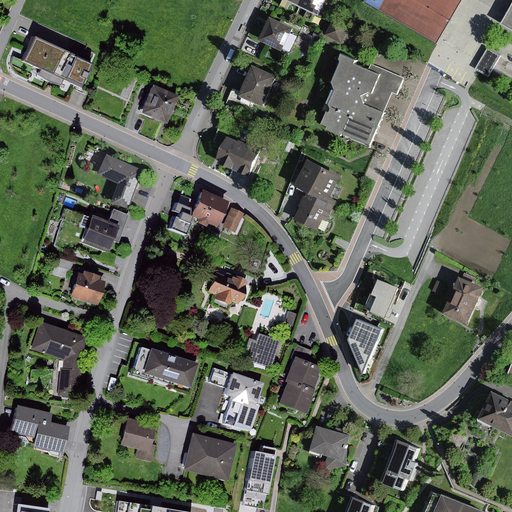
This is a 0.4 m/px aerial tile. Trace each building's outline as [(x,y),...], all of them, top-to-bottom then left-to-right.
[(331,0),(307,0),(305,4),(324,14),(331,0)] [(511,1),(499,25),(511,32),(511,1)] [(269,36),(290,45),(299,27),(278,17),(269,36)] [(35,35),(24,60),(44,68),(41,74),(51,80),(65,49),(35,35)] [(93,62),(65,49),(51,80),(63,83),(65,78),(83,86),(93,62)] [(489,77),(500,56),(488,49),(476,70),(489,77)] [(402,94),(409,77),(378,65),(376,70),(360,63),(362,59),(349,53),(347,57),(349,61),(342,78),(337,80),(339,86),(330,109),(335,111),(329,124),(335,126),(334,129),(350,135),(351,133),(377,144),(390,112),(389,111),(397,92),(402,94)] [(249,93),(271,103),(282,75),(260,66),(249,93)] [(178,98),(179,96),(153,85),(141,113),(164,123),(167,124),(173,110),(178,98)] [(240,165),(257,171),(266,149),(233,136),(222,162),(239,169),(240,165)] [(121,202),(136,207),(150,169),(112,154),(105,174),(128,183),(121,202)] [(347,174),(315,159),(302,188),(313,193),(334,202),(336,197),(347,174)] [(227,204),(201,193),(194,214),(200,217),(198,222),(207,225),(208,221),(219,225),(227,204)] [(334,202),(313,193),(301,220),(323,230),(327,220),(333,222),(343,200),(336,197),(334,202)] [(176,216),(171,227),(189,233),(193,222),(191,221),(193,216),(189,215),(192,207),(178,202),(175,211),(181,213),(180,217),(176,216)] [(81,226),(85,214),(67,208),(63,219),(59,218),(50,243),(79,253),(83,242),(88,228),(81,226)] [(243,213),(231,208),(222,226),(235,232),(243,213)] [(115,209),(111,220),(121,224),(115,240),(121,242),(131,214),(115,209)] [(88,228),(83,242),(105,250),(111,252),(115,240),(121,224),(111,220),(94,214),(93,217),(85,214),(81,226),(88,228)] [(116,262),(119,255),(111,252),(105,250),(102,258),(116,262)] [(55,272),(71,277),(75,262),(59,257),(55,272)] [(218,268),(209,292),(242,305),(251,281),(218,268)] [(85,274),(79,272),(71,296),(100,305),(107,281),(101,279),(102,275),(86,270),(85,274)] [(397,288),(377,279),(364,309),(384,318),(397,288)] [(451,312),(474,321),(487,288),(465,279),(451,312)] [(386,329),(360,317),(350,341),(365,378),(386,329)] [(62,397),(83,399),(90,340),(44,321),(37,348),(66,357),(62,397)] [(253,355),(251,360),(273,367),(282,339),(260,332),(258,339),(252,337),(246,353),(253,355)] [(298,357),(312,362),(316,351),(300,345),(295,358),(297,360),(298,357)] [(191,385),(199,364),(152,348),(145,369),(191,385)] [(290,378),(316,388),(324,366),(312,362),(298,357),(297,360),(290,378)] [(215,365),(209,380),(222,385),(228,370),(215,365)] [(256,406),(264,383),(236,373),(228,396),(256,406)] [(282,401),(308,410),(316,388),(290,378),(282,401)] [(511,397),(500,391),(486,419),(511,431),(511,397)] [(37,444),(63,449),(66,430),(50,427),(52,411),(18,405),(13,430),(38,435),(37,444)] [(158,424),(128,417),(122,445),(140,449),(138,456),(157,460),(160,446),(153,445),(158,424)] [(324,425),(317,450),(329,454),(332,470),(354,465),(352,455),(357,435),(324,425)] [(235,446),(194,435),(186,466),(227,476),(235,446)] [(387,479),(409,489),(414,478),(418,480),(425,464),(418,461),(425,446),(405,437),(387,479)] [(274,456),(252,452),(242,503),(265,507),(274,456)] [(473,481),(483,485),(489,473),(480,468),(473,481)] [(494,511),(495,510),(453,492),(443,511),(494,511)] [(351,511),(375,511),(379,503),(359,494),(351,511)] [(181,511),(120,502),(117,511),(181,511)]
